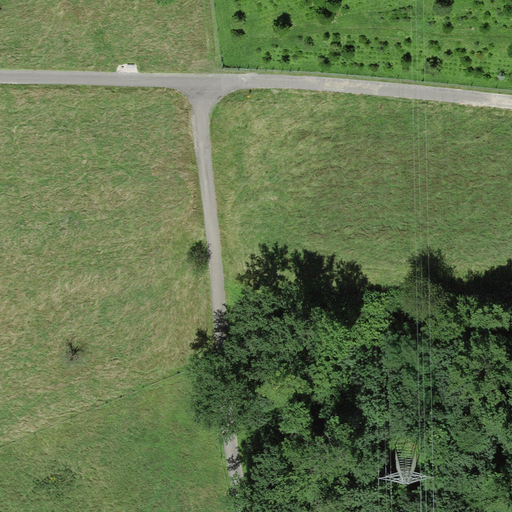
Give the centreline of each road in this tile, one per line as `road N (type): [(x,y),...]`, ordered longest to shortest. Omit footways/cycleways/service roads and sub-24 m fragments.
road 1 (track): [(0,76),(381,88),(511,103)]
road 2 (track): [(199,81),(223,312),(223,423),(244,511)]
